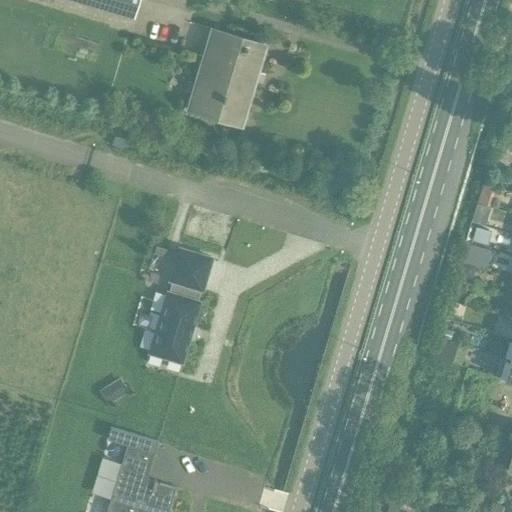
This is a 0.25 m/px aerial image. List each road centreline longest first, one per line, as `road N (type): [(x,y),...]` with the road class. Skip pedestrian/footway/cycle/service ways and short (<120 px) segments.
road 1 (unclassified): [(304,511),(454,0)]
road 2 (primary): [(336,511),(485,0)]
